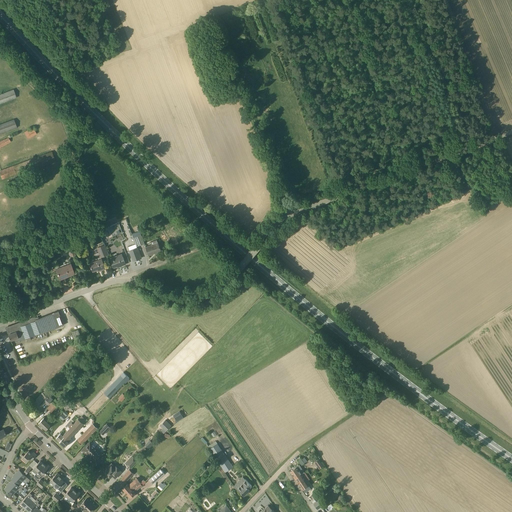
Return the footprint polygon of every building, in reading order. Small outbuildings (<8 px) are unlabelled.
[(0,103),(17,97),(14,89),(0,94),(0,103)] [(72,114),(66,117),(64,118),(66,124),(75,119),(72,114)] [(0,133),(17,128),(14,120),(0,124),(0,133)] [(36,133),(34,129),(32,127),(24,132),(28,138),(36,133)] [(0,147),(10,141),(8,137),(0,141),(0,147)] [(55,161),(52,152),(0,170),(0,173),(2,179),(21,172),(21,174),(55,161)] [(106,229),(99,232),(101,237),(108,234),(106,229)] [(158,243),(157,240),(151,242),(152,245),(146,247),(149,255),(161,251),(158,243)] [(99,247),(97,248),(101,257),(108,254),(104,245),(99,247)] [(137,248),(129,251),(133,261),(141,258),(137,248)] [(115,257),(110,258),(113,267),(120,264),(120,266),(125,264),(123,257),(115,259),(115,257)] [(102,259),(90,263),(93,271),(100,269),(101,270),(105,269),(102,259)] [(70,264),(55,269),(59,279),(67,276),(67,277),(74,274),(70,264)] [(35,338),(34,335),(40,333),(40,334),(63,325),(58,311),(35,320),(34,317),(5,328),(8,334),(10,341),(14,339),(15,342),(26,338),(27,341),(35,338)] [(33,367),(25,371),(27,375),(26,375),(27,379),(28,379),(30,383),(38,378),(37,375),(43,372),(41,367),(34,370),(33,367)] [(120,375),(103,393),(109,398),(129,377),(125,373),(122,377),(120,375)] [(53,399),(48,395),(47,397),(42,392),(37,397),(38,398),(34,403),(40,409),(45,403),(47,405),(53,399)] [(56,400),(55,399),(47,408),(51,411),(59,402),(56,400)] [(177,422),(184,418),(181,413),(174,417),(177,422)] [(51,424),(44,417),(38,423),(46,430),(51,424)] [(83,423),(78,419),(73,424),(71,423),(68,426),(70,428),(67,431),(73,435),(83,423)] [(165,420),(163,423),(169,428),(172,425),(165,420)] [(110,427),(106,424),(99,431),(103,435),(110,427)] [(91,425),(86,430),(91,435),(96,430),(91,425)] [(62,436),(60,434),(56,439),(64,447),(70,441),(68,440),(73,435),(67,431),(62,436)] [(150,440),(145,445),(148,449),(153,444),(150,440)] [(90,441),(81,450),(84,452),(86,455),(87,453),(91,457),(90,457),(91,458),(92,458),(95,461),(102,453),(90,441)] [(31,452),(31,453),(28,451),(22,458),(26,462),(30,458),(32,460),(37,455),(34,452),(33,453),(31,452)] [(222,451),(215,456),(219,463),(220,465),(225,472),(233,467),(225,455),(222,451)] [(137,460),(133,456),(126,464),(130,468),(137,460)] [(214,461),(211,458),(205,463),(209,466),(214,461)] [(319,459),(314,462),(319,469),(324,466),(319,459)] [(44,464),(40,461),(39,462),(32,471),(36,474),(44,464)] [(115,466),(112,463),(107,468),(107,469),(104,472),(108,476),(110,474),(112,476),(115,478),(121,471),(115,466)] [(36,474),(34,476),(38,480),(42,475),(48,468),(44,464),(36,474)] [(32,468),(30,465),(23,472),(26,475),(32,468)] [(295,479),(304,472),(299,465),(290,471),(295,479)] [(129,469),(121,477),(126,481),(133,473),(129,469)] [(164,474),(161,469),(149,479),(153,484),(164,474)] [(15,474),(22,481),(24,479),(28,482),(30,480),(19,470),(15,474)] [(306,482),(309,480),(310,479),(305,472),(304,472),(295,479),(300,486),(302,490),(303,490),(305,493),(311,489),(308,485),(309,485),(306,482)] [(57,473),(50,481),(54,484),(61,477),(61,476),(57,473)] [(22,481),(15,474),(11,479),(12,480),(23,490),(22,489),(24,487),(20,484),(22,481)] [(67,485),(64,481),(62,479),(61,477),(54,484),(53,485),(57,489),(61,492),(67,485)] [(137,478),(129,485),(128,484),(122,489),(127,494),(134,488),(141,482),(137,478)] [(8,485),(16,491),(19,494),(21,492),(23,490),(12,480),(8,485)] [(142,485),(146,482),(143,480),(141,482),(134,488),(127,494),(130,498),(136,493),(135,492),(142,485)] [(252,487),(245,480),(236,489),(243,496),(252,487)] [(8,485),(4,489),(15,499),(17,497),(14,494),(16,491),(8,485)] [(75,491),(71,487),(65,495),(66,496),(64,499),(67,501),(69,498),(75,491)] [(79,494),(75,491),(69,498),(73,502),(79,494)] [(31,500),(29,498),(32,495),(30,493),(20,504),(25,508),(31,500)] [(157,502),(149,510),(151,511),(156,511),(157,511),(161,511),(170,502),(166,499),(163,501),(160,498),(157,502)] [(325,504),(322,498),(314,504),(317,509),(325,504)] [(31,500),(25,508),(29,511),(38,502),(39,501),(37,499),(34,502),(31,500)] [(90,511),(95,507),(92,503),(91,504),(86,499),(80,505),(85,509),(82,511),(90,511)] [(37,507),(40,504),(38,502),(29,511),(28,511),(37,511),(39,510),(37,507)]
